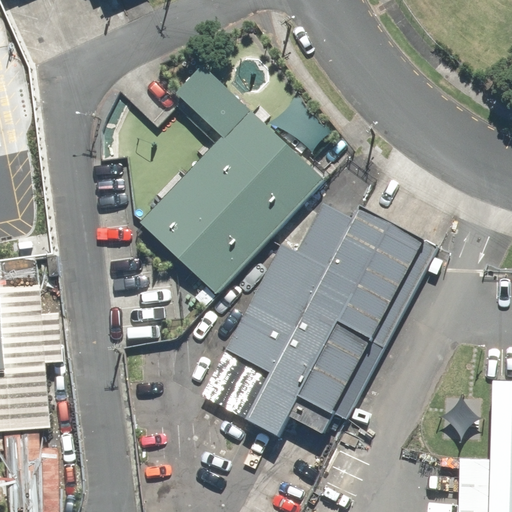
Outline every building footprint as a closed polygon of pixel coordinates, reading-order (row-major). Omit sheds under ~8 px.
[(244,92),(247,93),(253,94),(256,93),(259,92),(262,91),(264,89),(266,87),(268,85),(269,82),(270,79),(270,76),(270,73),(269,70),(268,67),(266,65),(264,63),(262,61),(259,59),(256,59),(253,58),(250,58),(247,59),(244,60),(242,61),(239,63),(238,66),(236,68),(235,71),(235,74),(234,77),(235,80),(236,83),(237,86),(239,88),(241,90),(244,92)] [(168,202),(255,111),(209,67),(121,158),(168,202)] [(328,181),(255,111),(168,202),(146,224),(219,294),(328,181)] [(294,419),(338,441),(438,246),(331,192),(302,250),(286,242),(226,358),(268,379),(248,418),(285,437),(294,419)] [(0,368),(10,367),(3,293),(0,293),(0,368)] [(491,511),(511,511),(511,383),(494,383),(491,511)]
